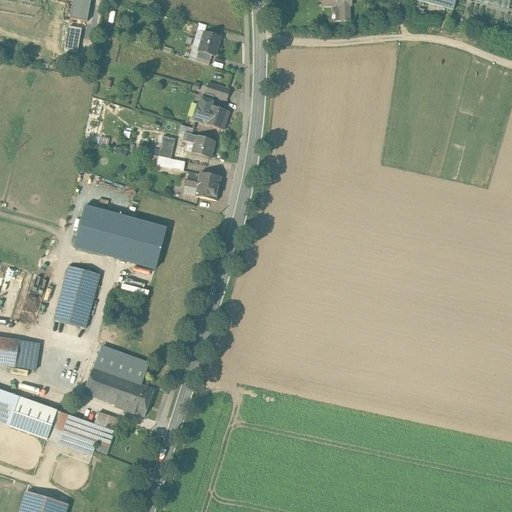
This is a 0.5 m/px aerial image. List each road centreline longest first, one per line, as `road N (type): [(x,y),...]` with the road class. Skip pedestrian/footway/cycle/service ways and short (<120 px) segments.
road 1 (tertiary): [(148,511),(251,161),(258,0)]
road 2 (track): [(511,61),(456,36),(259,40)]
